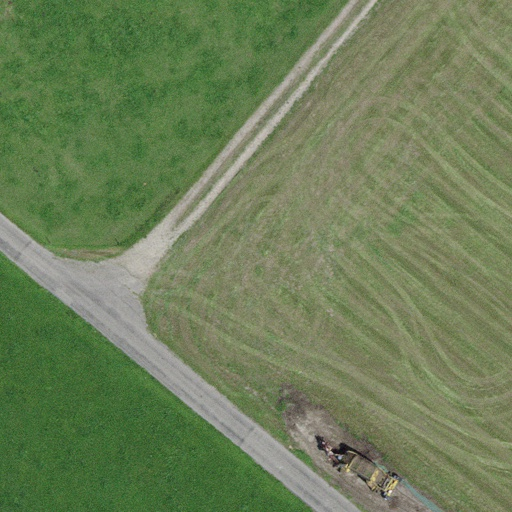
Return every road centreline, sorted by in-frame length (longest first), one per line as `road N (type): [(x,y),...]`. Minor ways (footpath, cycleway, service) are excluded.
road 1 (track): [(336,511),(0,229)]
road 2 (track): [(95,309),(368,0)]
